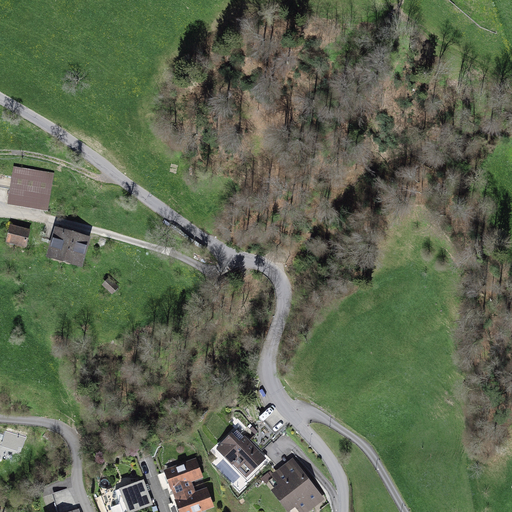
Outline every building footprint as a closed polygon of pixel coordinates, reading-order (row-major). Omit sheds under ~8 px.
[(57,176),(17,172),(13,205),(54,209),(57,176)] [(28,231),(9,227),(5,244),(24,248),(28,231)] [(88,240),(56,232),(49,258),(80,267),(88,240)] [(121,287),(108,276),(100,285),(113,296),(121,287)] [(237,430),(218,450),(245,476),(264,457),(237,430)] [(197,459),(165,471),(180,511),(197,511),(216,505),(210,489),(209,489),(196,494),(191,482),(204,477),(197,459)] [(291,461),(274,474),(282,485),(276,489),(292,510),(299,505),(304,511),(320,499),(291,461)] [(268,471),(262,475),(271,489),(278,485),(268,471)] [(145,483),(115,494),(121,511),(134,511),(152,506),(145,483)]
